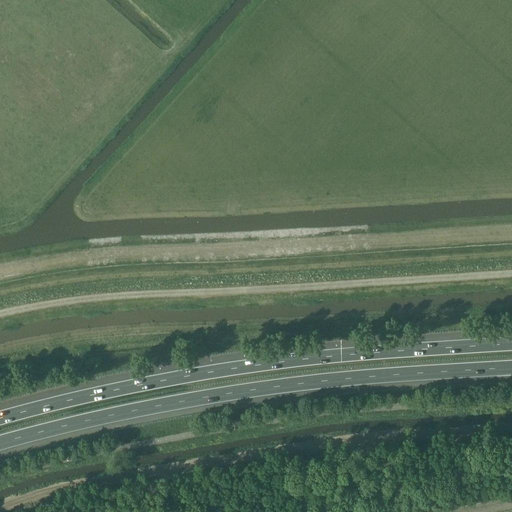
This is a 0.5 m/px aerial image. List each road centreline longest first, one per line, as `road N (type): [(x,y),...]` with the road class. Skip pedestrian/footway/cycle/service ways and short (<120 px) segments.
road 1 (motorway): [(0,446),(238,393),(511,368)]
road 2 (motorway): [(511,345),(200,373),(0,420)]
road 3 (track): [(87,511),(374,439),(511,428)]
